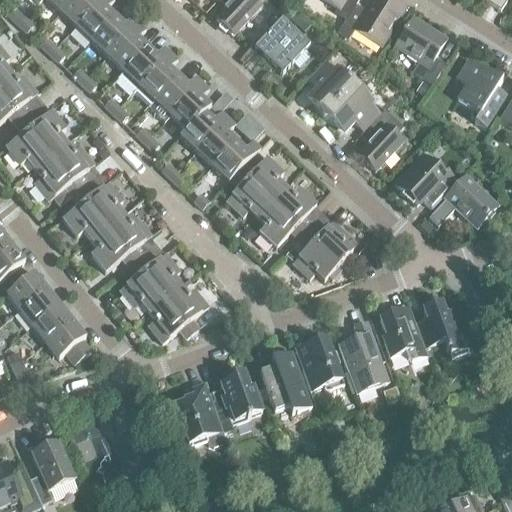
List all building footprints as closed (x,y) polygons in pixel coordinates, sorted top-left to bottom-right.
[(45,0),(44,1),(60,16),(75,0),(45,0)] [(75,0),(60,16),(76,31),(104,0),(75,0)] [(104,0),(76,31),(92,46),(116,20),(107,12),(115,4),(110,0),(104,0)] [(250,0),(221,0),(218,3),(227,11),(216,23),(233,39),(261,10),(250,0)] [(335,14),(346,22),(355,8),(360,0),(319,0),(337,11),(335,14)] [(355,8),(346,22),(338,34),(349,41),(354,33),(380,50),(405,12),(386,0),(373,0),(365,14),(355,8)] [(490,0),(487,6),(500,14),(508,0),(490,0)] [(9,20),(18,28),(25,21),(16,13),(9,20)] [(92,46),(107,60),(139,27),(132,20),(124,28),(116,20),(92,46)] [(25,21),(18,28),(26,36),(33,29),(25,21)] [(412,75),(432,88),(445,67),(435,60),(446,42),(413,21),(396,48),(420,63),(412,75)] [(254,51),(282,78),(309,49),(281,23),(254,51)] [(107,60),(123,75),(147,50),(138,41),(146,33),(139,27),(107,60)] [(41,50),(50,58),(57,51),(48,42),(41,50)] [(123,75),(139,90),(171,57),(164,50),(156,58),(147,50),(123,75)] [(0,83),(10,76),(2,67),(8,62),(0,51),(0,83)] [(57,51),(50,58),(58,66),(65,58),(57,51)] [(139,90),(155,105),(179,80),(170,71),(178,63),(171,57),(139,90)] [(456,104),(472,113),(470,116),(471,120),(476,123),(474,126),(485,133),(506,100),(496,94),(502,85),(468,63),(456,82),(466,88),(456,104)] [(323,122),(354,90),(335,72),(333,74),(324,65),(308,82),(322,95),(312,100),(323,122)] [(73,79),(82,88),(89,80),(80,72),(73,79)] [(0,83),(0,97),(21,125),(28,120),(21,110),(37,97),(23,79),(16,84),(10,76),(0,83)] [(155,105),(171,120),(203,86),(195,79),(187,87),(179,80),(155,105)] [(89,80),(82,88),(90,96),(97,88),(89,80)] [(422,100),(429,90),(423,85),(416,95),(422,100)] [(171,120),(185,133),(186,134),(204,115),(206,116),(211,110),(202,101),(210,92),(203,86),(171,120)] [(354,90),(323,122),(346,131),(350,121),(363,134),(379,117),(370,109),(372,106),(354,90)] [(0,126),(8,120),(15,130),(21,125),(0,97),(0,126)] [(104,109),(113,117),(120,110),(111,102),(104,109)] [(511,104),(499,125),(511,132),(511,104)] [(120,110),(113,117),(122,125),(129,118),(120,110)] [(358,159),(375,175),(403,146),(396,139),(404,130),(385,113),(364,134),(373,143),(358,159)] [(21,125),(50,161),(67,147),(60,138),(66,133),(52,115),(35,128),(28,120),(21,125)] [(179,139),(197,155),(229,122),(221,115),(214,123),(206,116),(204,115),(186,134),(185,133),(179,139)] [(197,155),(213,170),(236,145),(227,136),(235,128),(229,122),(197,155)] [(27,164),(34,173),(50,161),(21,125),(15,130),(22,138),(5,151),(20,169),(27,164)] [(136,139),(145,147),(152,140),(143,131),(136,139)] [(152,140),(145,147),(153,155),(160,147),(152,140)] [(232,181),(238,176),(244,170),(261,152),(253,144),(245,153),(236,145),(213,170),(229,185),(232,181)] [(50,161),(78,196),(85,191),(78,182),(94,169),(80,150),(73,155),(67,147),(50,161)] [(395,189),(417,209),(422,204),(431,212),(457,185),(447,176),(444,179),(423,159),(395,189)] [(65,192),(72,201),(78,196),(50,161),(34,173),(41,182),(34,187),(49,205),(65,192)] [(238,176),(271,207),(286,192),(277,185),(283,178),(266,162),(252,178),(244,170),(238,176)] [(162,174),(171,183),(177,176),(168,168),(162,174)] [(177,176),(171,183),(179,191),(185,184),(177,176)] [(249,215),(257,222),(271,207),(238,176),(232,181),(241,189),(226,205),(243,221),(249,215)] [(428,222),(438,230),(455,212),(476,231),(496,210),(465,182),(428,222)] [(78,196),(107,232),(124,218),(117,210),(123,205),(108,186),(92,199),(85,191),(78,196)] [(271,207),(304,239),(310,233),(302,225),(316,209),(299,193),(294,200),(286,192),(271,207)] [(84,236),(91,245),(107,232),(78,196),(72,201),(79,210),(63,223),(77,241),(84,236)] [(194,205),(203,213),(209,206),(201,198),(194,205)] [(291,236),(299,244),(304,239),(271,207),(257,222),(265,230),(259,236),(276,252),(291,236)] [(107,232),(135,267),(142,262),(135,253),(151,240),(137,222),(131,227),(124,218),(107,232)] [(160,222),(154,227),(159,234),(166,229),(160,222)] [(310,233),(304,239),(342,274),(352,263),(349,260),(353,255),(344,247),(350,241),(333,225),(318,240),(310,233)] [(426,225),(421,230),(428,236),(433,231),(426,225)] [(122,263),(129,272),(135,267),(107,232),(91,245),(98,253),(91,258),(106,276),(122,263)] [(0,258),(12,249),(0,234),(0,258)] [(304,239),(299,244),(307,252),(293,268),(309,283),(315,277),(324,285),(328,281),(331,284),(342,274),(304,239)] [(12,249),(0,258),(0,285),(25,265),(12,249)] [(135,267),(164,303),(180,290),(173,281),(180,276),(165,258),(149,271),(142,262),(135,267)] [(141,307),(148,316),(164,303),(135,267),(129,272),(136,281),(120,294),(134,312),(141,307)] [(7,298),(20,315),(47,293),(34,276),(7,298)] [(180,290),(164,303),(192,339),(199,334),(192,325),(208,312),(194,293),(187,298),(180,290)] [(20,315),(33,331),(60,309),(47,293),(20,315)] [(164,303),(148,316),(155,324),(148,330),(163,348),(179,335),(186,344),(192,339),(164,303)] [(427,325),(415,329),(424,352),(442,346),(446,348),(447,351),(445,352),(447,356),(448,355),(451,362),(471,355),(465,337),(457,339),(452,326),(456,325),(453,315),(445,318),(441,307),(422,313),(427,325)] [(33,331),(46,346),(73,325),(60,309),(33,331)] [(424,352),(415,329),(409,312),(379,323),(386,341),(382,342),(390,363),(405,357),(408,365),(411,366),(427,361),(424,352)] [(73,325),(46,346),(59,363),(65,357),(75,369),(92,355),(82,344),(86,341),(73,325)] [(310,395),(323,390),(324,394),(325,395),(328,395),(344,389),(337,369),(339,368),(339,366),(336,356),(332,357),(326,342),(295,354),(310,395)] [(347,385),(348,388),(347,391),(352,389),(355,397),(389,385),(374,347),(361,351),(358,342),(338,350),(350,383),(347,385)] [(271,362),(274,370),(260,375),(270,402),(269,402),(270,406),(271,406),(275,415),(289,410),(291,418),(311,411),(291,355),(271,362)] [(7,361),(11,370),(22,365),(19,356),(7,361)] [(22,365),(11,370),(21,394),(33,389),(22,365)] [(223,407),(214,410),(224,438),(233,434),(236,432),(236,429),(235,425),(246,421),(247,424),(251,422),(250,420),(262,416),(253,391),(249,392),(244,377),(235,380),(233,376),(228,378),(226,380),(225,383),(227,387),(221,389),(225,401),(221,402),(223,407)] [(224,438),(214,410),(205,386),(192,391),(195,399),(173,406),(178,418),(176,424),(179,434),(183,432),(189,448),(206,442),(208,449),(213,451),(227,447),(224,438)] [(0,393),(4,401),(16,396),(12,388),(0,393)] [(383,395),(388,408),(400,403),(396,391),(383,395)] [(40,479),(29,483),(41,509),(53,504),(49,495),(75,483),(58,446),(31,458),(40,479)] [(5,468),(0,470),(0,511),(2,511),(13,508),(18,511),(39,511),(42,511),(41,509),(29,483),(24,472),(10,479),(5,468)] [(498,497),(503,508),(511,504),(506,493),(498,497)] [(447,511),(481,511),(475,499),(447,511)]
